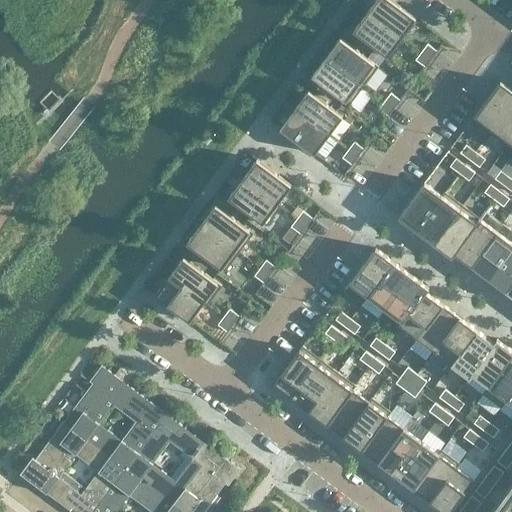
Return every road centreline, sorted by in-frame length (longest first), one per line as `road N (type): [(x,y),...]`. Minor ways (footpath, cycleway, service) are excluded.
road 1 (residential): [(491,30),(225,393)]
road 2 (residential): [(385,511),(225,393)]
road 3 (residential): [(225,393),(117,313)]
